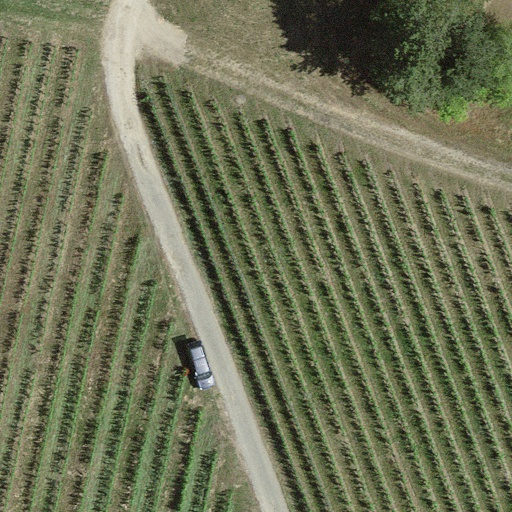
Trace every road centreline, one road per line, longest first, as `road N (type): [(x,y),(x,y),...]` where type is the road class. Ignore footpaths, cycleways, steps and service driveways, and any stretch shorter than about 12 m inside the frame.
road 1 (track): [(126,0),(121,107),(277,511)]
road 2 (track): [(123,23),(511,181)]
